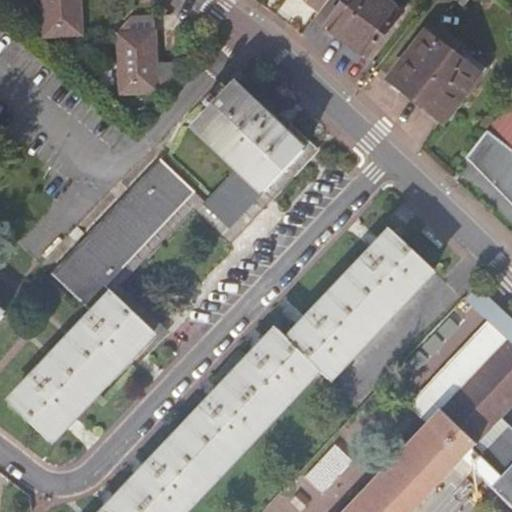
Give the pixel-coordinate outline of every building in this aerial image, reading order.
[(46,0),(49,38),(84,36),(82,0),(46,0)] [(307,0),(321,10),(329,0),(307,0)] [(410,13),(392,0),(353,0),(329,32),(370,64),(410,13)] [(159,62),(156,16),(133,17),(120,35),(124,91),(166,88),(173,82),(172,61),(159,62)] [(483,78),(429,35),(392,83),(446,126),(483,78)] [(232,80),(193,122),(238,163),(203,201),(229,225),(269,181),(303,145),(232,80)] [(511,100),(469,156),(511,202),(511,100)] [(54,444),(157,334),(108,287),(197,192),(164,160),(55,276),(95,314),(12,404),(54,444)] [(106,511),(182,511),(322,364),(330,373),(433,266),(393,227),(288,336),(279,328),(106,511)] [(486,320),(419,390),(441,411),(508,340),(486,320)] [(511,511),(511,427),(509,425),(484,451),(475,443),(500,416),(511,403),(511,335),(508,340),(441,411),(419,390),(406,404),(428,425),(344,511),(410,511),(464,456),(473,464),(472,465),(511,502),(511,511)] [(484,451),(509,425),(500,416),(475,443),(484,451)]
